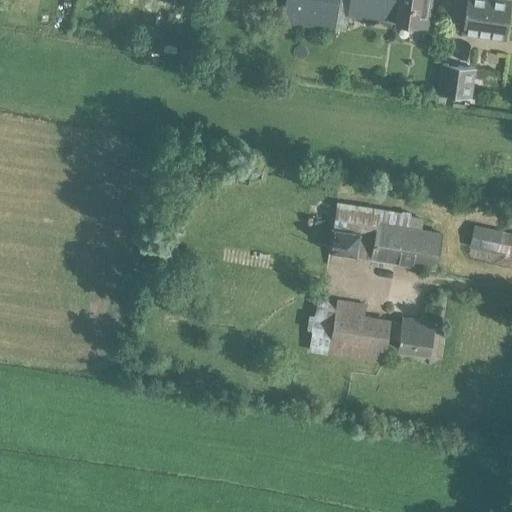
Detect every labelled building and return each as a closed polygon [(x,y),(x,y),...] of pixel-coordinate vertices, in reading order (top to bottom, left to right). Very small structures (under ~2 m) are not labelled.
[(216,14),(218,0),(201,0),(200,11),(216,14)] [(283,0),(280,23),(334,30),(337,0),(283,0)] [(349,0),(348,13),(427,25),(430,0),(349,0)] [(467,0),(466,8),(461,7),(459,24),(464,25),(463,31),(505,36),(509,0),(467,0)] [(475,67),(440,62),(436,92),(471,97),(475,67)] [(335,206),(328,250),(434,268),(440,232),(377,222),(378,213),(335,206)] [(470,244),(511,253),(511,233),(474,225),(470,244)] [(308,347),(382,360),(389,321),(362,317),(363,304),(316,295),(308,347)] [(398,337),(396,348),(429,353),(434,322),(401,317),(400,322),(394,321),(392,336),(398,337)]
